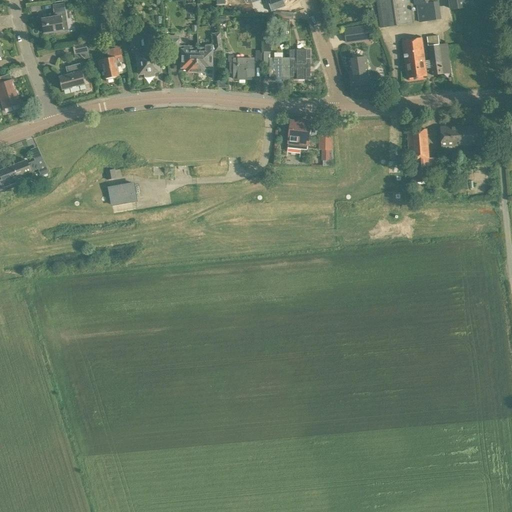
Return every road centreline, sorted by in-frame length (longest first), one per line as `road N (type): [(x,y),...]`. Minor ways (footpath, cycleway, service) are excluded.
road 1 (residential): [(53,120),(163,97),(341,109)]
road 2 (track): [(495,97),(511,278)]
road 3 (residential): [(341,109),(511,97)]
road 4 (residential): [(53,120),(13,0)]
